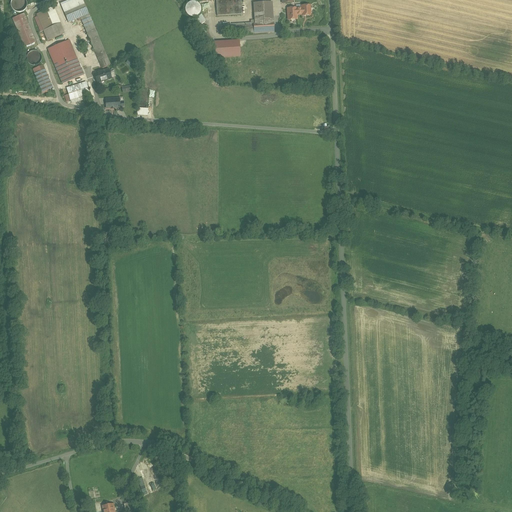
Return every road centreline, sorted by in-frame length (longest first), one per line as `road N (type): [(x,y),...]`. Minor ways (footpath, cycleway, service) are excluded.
road 1 (unclassified): [(355,511),(331,0)]
road 2 (unclassified): [(0,475),(114,438),(142,438),(301,511)]
